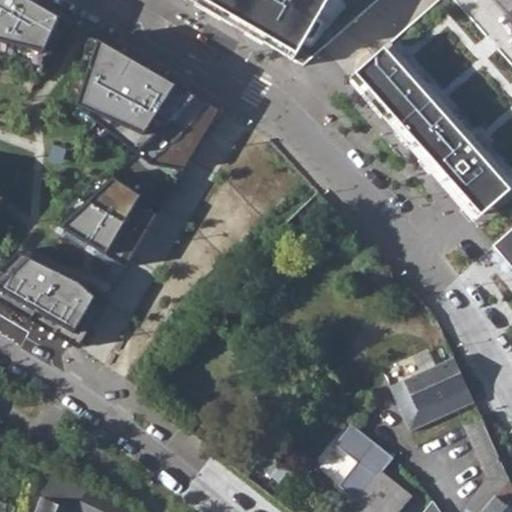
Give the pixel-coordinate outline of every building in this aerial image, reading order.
[(71,23),(31,0),(0,0),(0,52),(45,65),(71,23)] [(202,0),(299,70),(360,3),(356,0),(202,0)] [(511,0),(437,0),(385,46),(510,185),(511,182),(511,0)] [(102,39),(81,103),(141,151),(57,228),(128,267),(142,243),(173,192),(194,157),(222,108),(102,39)] [(385,46),(351,76),(392,123),(459,202),(472,218),(510,185),(385,46)] [(0,218),(6,211),(13,202),(0,189),(0,218)] [(511,228),(494,244),(511,264),(511,228)] [(0,269),(0,298),(80,346),(107,302),(98,291),(89,281),(35,254),(21,247),(0,269)] [(453,357),(389,386),(409,432),(474,402),(453,357)] [(511,511),(511,509),(509,507),(511,503),(511,486),(480,416),(464,424),(487,479),(465,507),(470,511),(511,511)] [(393,458),(352,424),(336,444),(358,462),(339,486),(358,500),(348,511),(396,511),(400,508),(395,504),(405,492),(381,474),(393,458)] [(42,497),(75,511),(76,511),(84,493),(50,478),(42,497)] [(123,511),(126,507),(89,489),(77,511),(123,511)] [(395,504),(400,508),(409,496),(405,492),(395,504)] [(75,511),(42,497),(36,511),(75,511)]
